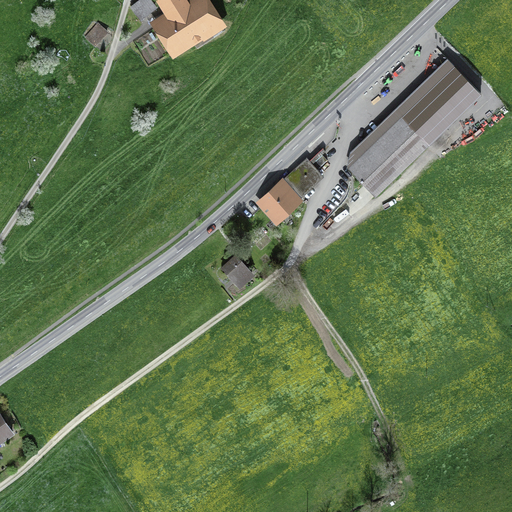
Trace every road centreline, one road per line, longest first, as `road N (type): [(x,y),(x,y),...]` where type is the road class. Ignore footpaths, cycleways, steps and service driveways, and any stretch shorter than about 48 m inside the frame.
road 1 (tertiary): [(448,0),(215,221),(0,375)]
road 2 (track): [(0,487),(287,262),(331,179),(347,113),(342,102)]
road 3 (track): [(287,262),(380,413),(409,501)]
